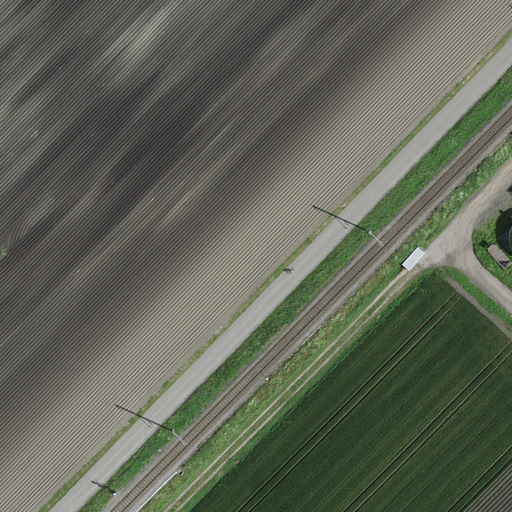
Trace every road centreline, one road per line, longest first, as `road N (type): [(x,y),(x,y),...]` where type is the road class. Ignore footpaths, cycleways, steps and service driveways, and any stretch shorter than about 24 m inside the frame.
road 1 (unclassified): [(61,511),(511,51)]
road 2 (track): [(171,511),(445,235)]
road 3 (track): [(511,297),(445,235),(511,169)]
